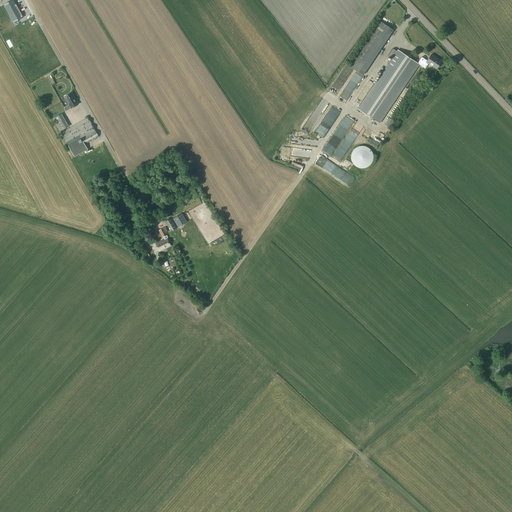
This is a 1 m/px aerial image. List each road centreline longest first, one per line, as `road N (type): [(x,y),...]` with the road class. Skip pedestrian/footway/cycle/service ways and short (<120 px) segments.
road 1 (unclassified): [(144,208),(26,0)]
road 2 (track): [(275,380),(421,511)]
road 3 (tertiary): [(511,113),(403,0)]
